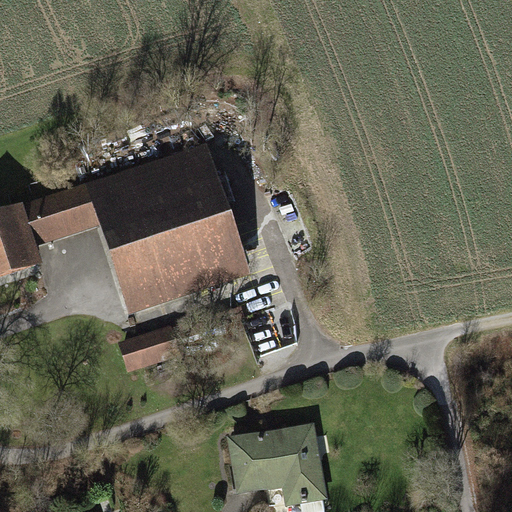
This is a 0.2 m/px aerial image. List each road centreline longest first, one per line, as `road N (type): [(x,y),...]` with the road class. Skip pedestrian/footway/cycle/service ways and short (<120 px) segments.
road 1 (track): [(0,454),(76,447),(426,338)]
road 2 (track): [(0,331),(79,301),(131,321),(268,287),(293,295),(323,366)]
road 3 (track): [(426,338),(469,511)]
